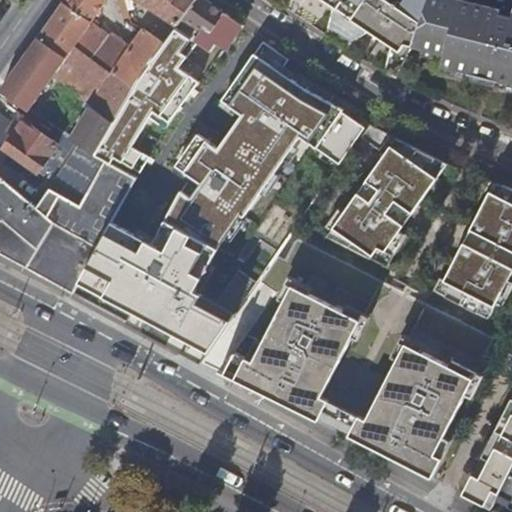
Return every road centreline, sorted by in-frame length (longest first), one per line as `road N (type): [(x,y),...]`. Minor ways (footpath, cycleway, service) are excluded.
road 1 (primary): [(402,511),(93,340)]
road 2 (residential): [(235,0),(412,112),(511,154)]
road 3 (primary): [(74,402),(296,511)]
